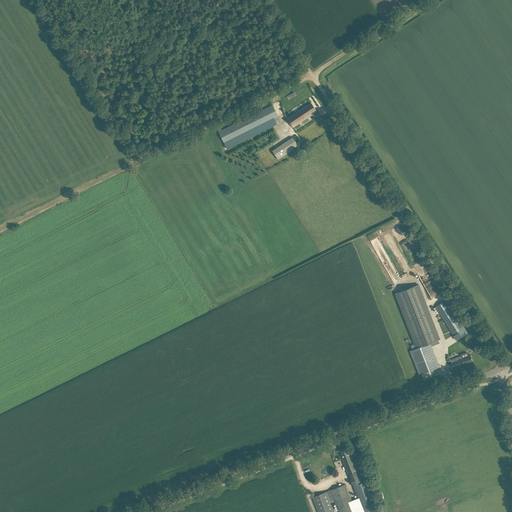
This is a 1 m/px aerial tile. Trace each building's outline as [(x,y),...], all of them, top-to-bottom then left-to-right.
[(287,119),(293,127),(310,115),(309,113),(315,109),(311,103),(287,119)] [(218,132),(224,142),(224,143),(225,146),(227,148),(272,126),(276,124),(276,123),(274,118),(278,116),(272,105),(240,121),(218,132)] [(294,137),(273,150),(278,159),(299,146),(294,137)] [(416,348),(410,350),(420,374),(439,367),(430,343),(440,339),(419,284),(395,293),(416,348)] [(467,333),(446,300),(435,307),(457,340),(467,333)] [(462,356),(451,360),(454,368),(473,361),(470,354),(469,355),(467,352),(461,354),(462,356)] [(342,458),(348,473),(357,469),(350,451),(348,451),(347,448),(341,451),(344,458),(342,458)] [(348,473),(351,481),(360,478),(357,469),(348,473)] [(360,478),(351,481),(358,498),(351,500),(356,511),(379,511),(367,481),(362,483),(360,478)] [(330,490),(339,511),(356,511),(351,500),(345,484),(330,490)] [(335,511),(327,491),(312,497),(318,511),(335,511)]
